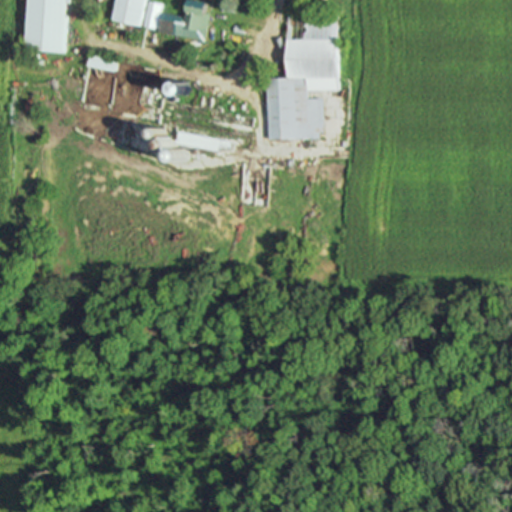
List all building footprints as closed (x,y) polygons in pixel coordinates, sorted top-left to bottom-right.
[(23,0),(20,49),(61,52),(64,0),(23,0)] [(138,25),(142,0),(111,0),(108,20),(138,25)] [(203,40),(207,13),(200,12),(201,4),(181,1),(179,16),(156,13),(154,33),(203,40)] [(263,138),(320,138),(320,97),(304,97),(304,90),(334,90),(335,16),(284,16),(283,78),(264,77),(263,138)] [(250,121),(145,101),(141,121),(196,132),(193,145),(224,151),(226,141),(246,144),(250,121)]
